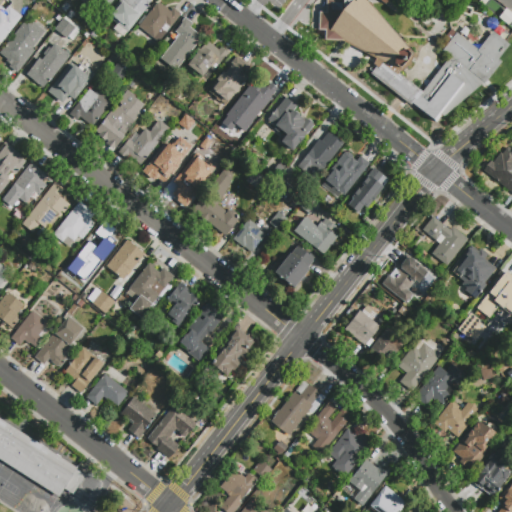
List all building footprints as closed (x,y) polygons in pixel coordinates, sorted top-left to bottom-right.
[(112,0),(95,0),(107,8),(112,0)] [(153,0),(128,33),(116,24),(113,28),(104,21),(119,0),(153,0)] [(440,114),(437,118),(434,122),(413,106),(411,109),(371,77),(377,69),(374,66),(377,62),(341,43),(328,42),(329,3),(344,3),(344,0),(366,0),(415,57),(410,67),(400,76),(423,94),(437,77),(450,59),(443,54),(457,36),(479,53),(493,34),(510,47),(499,62),(502,65),(486,85),(445,118),(440,114)] [(173,8),(181,14),(158,42),(137,25),(144,16),(145,17),(158,1),(170,11),(173,8)] [(70,20),(66,16),(70,10),(75,14),(70,20)] [(0,13),(16,26),(0,45),(0,13)] [(54,30),(65,17),(81,30),(72,41),(67,38),(66,40),(54,30)] [(182,17),(183,18),(184,17),(193,24),(190,28),(203,38),(183,64),(178,60),(171,69),(160,60),(178,35),(172,30),(182,17)] [(16,74),(10,69),(13,65),(0,54),(0,52),(27,18),(45,32),(32,49),(34,51),(16,74)] [(220,47),(230,54),(226,60),(225,59),(223,62),(221,61),(219,64),(221,66),(215,74),(208,68),(201,78),(186,66),(196,53),(198,54),(207,42),(218,50),(220,47)] [(42,89),(25,76),(39,58),(41,60),(45,55),(43,54),(48,47),(50,48),(54,44),(69,56),(50,80),(49,80),(42,89)] [(227,102),(215,93),(216,92),(210,87),(222,71),(223,72),(234,58),(242,65),(239,68),(241,70),(240,71),(247,76),(242,82),(244,84),(234,96),(232,95),(227,102)] [(70,62),(78,68),(81,64),(95,75),(80,93),(79,92),(73,100),(68,96),(62,104),(47,93),(70,62)] [(111,75),(120,64),(131,73),(122,84),(111,75)] [(269,85),(277,90),(266,104),(263,102),(259,107),(257,106),(250,116),(234,104),(249,86),(251,87),(256,81),(266,89),(269,85)] [(98,93),(110,103),(91,128),(79,119),(77,122),(68,116),(89,89),(97,95),(98,93)] [(112,151),(107,147),(109,144),(107,142),(106,143),(99,139),(100,137),(94,132),(115,105),(118,108),(121,105),(118,102),(127,90),(135,96),(134,97),(144,105),(138,112),(141,114),(131,127),(130,126),(123,135),(124,136),(112,151)] [(267,120),(285,98),(296,107),(294,110),(300,115),(299,115),(301,117),(300,119),(303,122),(306,119),(307,120),(308,119),(312,123),(311,124),(314,126),(306,136),(305,135),(303,138),(304,139),(300,144),(299,143),(291,152),(279,143),(285,135),(281,132),(280,133),(273,128),(274,126),(267,120)] [(159,120),(171,130),(140,167),(127,155),(124,159),(117,153),(128,140),(133,144),(145,129),(149,132),(159,120)] [(329,131),(343,143),(319,174),(311,167),(306,173),(298,166),(319,139),(321,141),(329,131)] [(164,144),(178,156),(167,170),(172,174),(161,188),(154,182),(156,179),(143,170),(164,144)] [(0,191),(0,153),(7,145),(20,155),(19,156),(25,161),(15,174),(11,171),(7,176),(9,177),(6,180),(8,182),(0,191)] [(511,194),(482,171),(490,161),(493,163),(500,153),(501,154),(507,147),(511,151),(511,194)] [(369,164),(367,166),(369,167),(353,187),(352,186),(344,197),(340,194),(336,199),(328,192),(327,194),(317,187),(344,153),(348,153),(357,160),(360,156),(369,164)] [(202,156),(212,164),(203,175),(208,179),(194,197),(193,196),(187,203),(176,194),(174,197),(166,191),(185,167),(190,171),(202,156)] [(11,209),(1,201),(31,163),(46,175),(41,182),(46,185),(45,187),(47,189),(40,197),(36,201),(30,197),(24,204),(19,200),(11,209)] [(363,217),(357,213),(346,205),(351,199),(350,198),(373,168),(382,175),(388,181),(374,200),(373,199),(366,209),(368,211),(363,217)] [(271,185),(263,196),(247,184),(255,173),(271,185)] [(287,204),(272,193),(282,180),(297,191),(287,204)] [(54,182),(64,190),(61,193),(69,198),(66,202),(72,207),(66,215),(61,212),(58,215),(57,214),(45,229),(40,224),(32,234),(20,225),(54,182)] [(298,206),(306,196),(319,205),(310,216),(298,206)] [(236,222),(224,237),(212,227),(210,229),(192,214),(203,201),(213,209),(218,204),(227,212),(232,211),(236,214),(237,220),(236,222)] [(95,224),(79,243),(77,241),(71,249),(53,235),(79,202),(95,214),(90,220),(95,224)] [(287,220),(277,232),(268,224),(278,212),(287,220)] [(322,256),(293,231),(304,217),(306,219),(307,218),(312,222),(311,223),(316,227),(320,222),(321,223),(325,219),(337,229),(334,233),(338,237),(322,256)] [(438,244),(422,231),(433,217),(450,230),(452,227),(468,240),(467,241),(468,243),(448,269),(430,255),(438,244)] [(265,236),(251,254),(245,250),(244,251),(231,240),(247,219),(255,225),(254,227),(265,236)] [(111,229),(107,234),(110,236),(111,235),(113,237),(113,238),(119,243),(111,253),(109,252),(99,264),(80,249),(102,221),(111,229)] [(127,240),(144,254),(130,272),(129,271),(122,281),(111,272),(105,268),(127,240)] [(295,287),(290,283),(287,287),(275,277),(277,275),(273,272),(275,269),(282,260),(283,261),(297,244),(317,259),(295,287)] [(469,248),(484,260),(483,262),(494,270),(484,282),(487,284),(476,297),(461,285),(464,282),(451,272),(455,268),(454,267),(469,248)] [(405,255),(421,267),(420,267),(427,272),(418,284),(415,281),(407,291),(412,295),(406,304),(382,285),(389,276),(394,280),(398,274),(395,272),(398,269),(396,267),(405,255)] [(163,268),(174,277),(169,284),(171,286),(155,308),(152,306),(141,320),(128,310),(138,297),(128,290),(148,263),(153,267),(153,268),(159,273),(163,268)] [(0,264),(7,270),(3,276),(8,279),(1,287),(0,286),(0,264)] [(511,318),(498,307),(489,319),(476,308),(503,274),(511,282),(511,318)] [(180,283),(190,291),(188,294),(190,295),(192,293),(201,300),(193,310),(192,309),(187,315),(188,316),(179,328),(165,317),(172,308),(164,302),(180,283)] [(468,314),(454,304),(466,290),(479,300),(468,314)] [(105,314),(91,304),(101,292),(114,302),(105,314)] [(0,302),(7,293),(24,306),(17,315),(18,316),(16,318),(18,320),(12,329),(7,325),(5,327),(0,322),(0,302)] [(206,304),(223,317),(208,337),(205,335),(200,342),(210,349),(199,363),(188,355),(189,354),(180,346),(179,348),(175,344),(206,304)] [(368,348),(365,345),(364,347),(343,331),(359,310),(361,312),(365,306),(376,314),(371,320),(379,327),(370,338),(373,341),(368,348)] [(42,338),(35,347),(29,343),(28,344),(24,341),(20,346),(10,339),(32,311),(48,323),(39,336),(42,338)] [(470,313),(480,321),(479,323),(485,327),(474,341),(469,337),(467,340),(456,332),(470,313)] [(43,365),(34,358),(54,333),(54,334),(67,317),(82,329),(70,345),(70,346),(63,355),(66,358),(58,368),(50,361),(51,361),(48,359),(43,365)] [(225,378),(207,364),(235,327),(255,343),(236,367),(230,362),(228,365),(233,368),(225,378)] [(406,344),(396,357),(386,350),(380,359),(369,351),(386,329),(406,344)] [(498,342),(489,348),(483,338),(491,332),(498,342)] [(412,392),(397,381),(404,373),(396,367),(403,358),(402,357),(420,333),(437,346),(431,354),(438,359),(412,392)] [(79,393),(71,386),(74,382),(63,373),(73,361),(72,360),(82,347),(96,358),(95,359),(104,365),(86,388),(84,387),(79,393)] [(447,373),(453,366),(466,376),(458,387),(452,383),(446,391),(450,394),(441,406),(436,402),(435,404),(431,400),(426,406),(414,397),(438,366),(447,373)] [(96,407),(85,399),(104,374),(129,394),(118,408),(107,399),(106,401),(102,398),(96,407)] [(289,436),(271,422),(294,392),(303,381),(325,398),(313,414),(308,411),(289,436)] [(129,424),(118,415),(133,397),(156,415),(138,439),(127,430),(132,424),(130,423),(129,424)] [(443,434),(434,426),(452,404),(458,410),(466,400),(478,410),(470,420),(472,421),(457,439),(448,432),(445,436),(443,434)] [(328,403),(336,410),(331,416),(328,419),(331,422),(334,419),(343,426),(321,455),(311,448),(316,441),(305,432),(328,403)] [(158,448),(147,439),(173,406),(195,425),(184,438),(178,433),(179,433),(175,429),(168,438),(179,447),(168,460),(156,450),(158,448)] [(0,419),(75,467),(77,469),(76,470),(84,476),(72,496),(63,490),(58,499),(0,461),(0,419)] [(454,451),(466,436),(478,421),(484,427),(485,425),(486,426),(488,423),(492,424),(494,426),(496,429),(497,431),(500,434),(482,457),(480,456),(476,461),(477,462),(474,467),(454,451)] [(360,433),(372,442),(362,454),(358,451),(348,464),(350,465),(341,476),(331,468),(335,461),(325,453),(341,433),(343,435),(348,428),(357,436),(360,433)] [(511,474),(492,499),(472,483),(492,458),(496,461),(501,455),(511,463),(506,469),(511,474)] [(252,471),(260,460),(272,470),(264,480),(252,471)] [(379,467),(389,475),(382,484),(380,483),(377,487),(379,488),(372,496),(354,482),(358,477),(354,475),(366,460),(377,469),(379,467)] [(248,474),(258,482),(240,504),(242,506),(237,511),(224,511),(219,507),(228,495),(219,487),(234,469),(245,478),(248,474)] [(384,486),(400,498),(396,502),(403,507),(399,511),(375,511),(368,506),(384,486)] [(511,511),(499,511),(495,508),(511,486),(511,511)] [(240,511),(249,501),(256,507),(255,509),(259,511),(240,511)]
